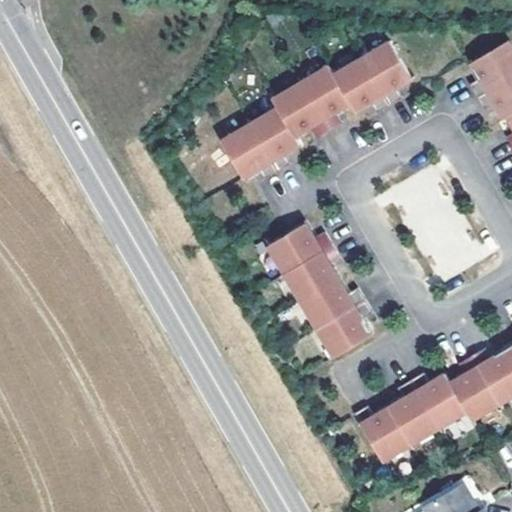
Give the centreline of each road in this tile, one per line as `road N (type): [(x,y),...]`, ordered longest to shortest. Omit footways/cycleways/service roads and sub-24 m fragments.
road 1 (secondary): [(288,511),(0,8)]
road 2 (residential): [(511,273),(434,313),(418,301),(356,187),(361,175),(441,133),(511,243)]
